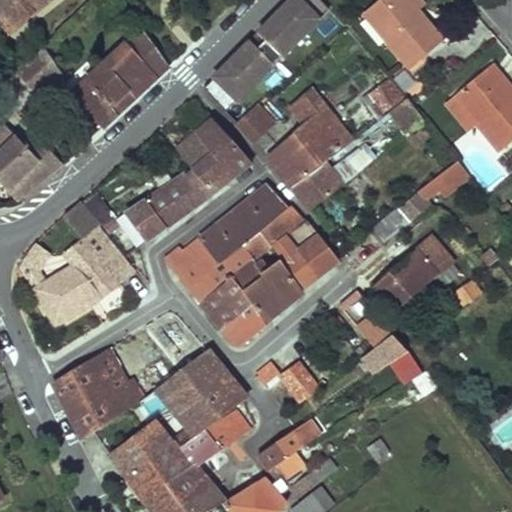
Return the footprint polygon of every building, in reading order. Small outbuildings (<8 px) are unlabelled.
[(0,0),(0,23),(9,33),(50,0),(0,0)] [(251,41),(206,89),(229,111),(239,100),(240,101),(329,9),(321,0),(290,0),(259,33),(266,40),(259,48),(251,41)] [(444,41),(416,10),(407,0),(380,0),(364,13),(410,69),(444,41)] [(420,0),(407,0),(416,10),(424,4),(420,0)] [(102,128),(116,115),(109,107),(128,89),(135,97),(170,66),(143,28),(77,89),(71,94),(102,128)] [(266,40),(259,33),(251,41),(259,48),(266,40)] [(41,46),(16,69),(41,95),(45,91),(60,78),(64,74),(41,46)] [(511,141),(511,104),(511,103),(507,98),(511,93),(511,90),(492,66),(446,103),(469,130),(477,124),(500,152),(511,141)] [(378,77),(383,85),(390,80),(384,73),(378,77)] [(60,78),(45,91),(50,97),(65,84),(60,78)] [(390,80),(383,85),(363,98),(372,111),(380,106),(384,111),(404,97),(390,80)] [(109,107),(116,115),(135,97),(128,89),(109,107)] [(292,107),(305,123),(324,106),(325,106),(311,91),(292,107)] [(406,99),(391,111),(407,132),(423,119),(406,99)] [(273,124),(257,105),(236,123),(253,142),(273,124)] [(305,123),(268,154),(292,187),(296,185),(322,166),(321,164),(353,140),(324,106),(305,123)] [(252,163),(213,119),(196,134),(200,140),(181,155),(193,169),(211,193),(235,176),(252,163)] [(6,124),(0,128),(0,176),(20,199),(23,197),(29,193),(35,188),(51,173),(6,124)] [(424,128),(417,133),(423,142),(430,137),(424,128)] [(177,149),(181,155),(200,140),(196,134),(177,149)] [(344,180),(377,159),(365,141),(332,162),(344,180)] [(466,171),(457,161),(439,176),(447,186),(466,171)] [(342,185),(324,163),(322,166),(296,185),(299,190),(304,203),(310,211),(315,207),(337,188),(342,185)] [(381,163),(364,169),(371,188),(388,182),(381,163)] [(147,199),(167,226),(211,193),(193,169),(147,199)] [(233,212),(215,226),(236,251),(243,246),(254,260),(260,255),(272,245),(302,221),(268,184),(233,212)] [(304,203),(299,190),(296,185),(292,187),(304,203)] [(434,202),(423,189),(404,204),(415,217),(434,202)] [(145,237),(148,241),(167,226),(147,199),(116,219),(114,216),(103,223),(116,240),(127,233),(135,244),(145,237)] [(133,270),(80,201),(64,216),(82,239),(64,253),(73,266),(46,282),(35,289),(56,324),(100,296),(133,270)] [(415,217),(404,204),(400,207),(375,228),(386,241),(415,217)] [(462,217),(455,222),(460,229),(467,223),(462,217)] [(302,221),(272,245),(305,289),(340,261),(328,245),(319,234),(316,236),(304,220),(302,221)] [(215,226),(199,239),(219,264),(236,251),(215,226)] [(453,261),(432,236),(416,249),(437,274),(453,261)] [(140,247),(148,241),(145,237),(135,244),(140,247)] [(219,264),(199,239),(183,251),(179,246),(165,257),(197,297),(214,318),(223,329),(254,306),(232,277),(254,260),(243,246),(236,251),(219,264)] [(46,282),(35,264),(42,259),(33,244),(31,247),(26,253),(21,260),(20,263),(35,289),(46,282)] [(437,274),(416,249),(375,285),(397,310),(437,274)] [(260,255),(254,260),(258,265),(264,261),(260,255)] [(265,321),(302,293),(278,262),(269,268),(264,261),(258,265),(254,260),(232,277),(254,306),(265,321)] [(438,277),(450,288),(462,275),(451,264),(438,277)] [(473,280),(454,293),(462,304),(480,291),(473,280)] [(254,306),(223,329),(232,340),(236,343),(239,344),(243,343),(267,324),(265,321),(254,306)] [(408,351),(393,336),(374,349),(364,356),(376,374),(408,351)] [(364,356),(374,349),(369,343),(357,352),(362,358),(364,356)] [(127,382),(110,348),(98,355),(54,381),(83,439),(139,401),(145,397),(133,379),(127,382)] [(183,368),(218,415),(246,396),(208,350),(183,368)] [(270,361),(255,373),(264,384),(280,372),(270,361)] [(281,375),(301,401),(318,389),(299,363),(281,375)] [(152,419),(135,433),(137,435),(143,431),(157,450),(187,428),(194,438),(221,419),(220,417),(218,415),(183,368),(145,397),(139,401),(152,419)] [(195,467),(197,468),(251,430),(236,409),(221,419),(194,438),(180,448),(195,467)] [(137,435),(135,433),(110,453),(154,511),(186,511),(182,506),(168,486),(195,467),(180,448),(194,438),(187,428),(157,450),(143,431),(137,435)] [(277,442),(259,455),(269,469),(288,457),(298,450),(307,444),(299,433),(296,429),(277,442)] [(311,442),(303,431),(299,433),(307,444),(311,442)] [(379,439),(367,447),(376,461),(389,452),(379,439)] [(288,457),(295,467),(305,460),(298,450),(288,457)] [(269,469),(275,477),(282,472),(284,475),(295,467),(288,457),(269,469)] [(324,462),(330,471),(337,466),(331,457),(324,462)] [(288,488),(295,498),(330,471),(324,462),(288,488)] [(197,468),(195,467),(168,486),(182,506),(211,486),(197,468)] [(229,511),(279,511),(287,506),(278,495),(264,478),(224,504),(229,511)] [(341,485),(334,490),(339,496),(346,491),(341,485)] [(211,486),(182,506),(186,511),(206,511),(223,501),(218,494),(211,486)] [(320,487),(299,503),(292,509),(294,511),(322,511),(333,504),(320,487)] [(206,511),(229,511),(224,504),(223,501),(206,511)]
